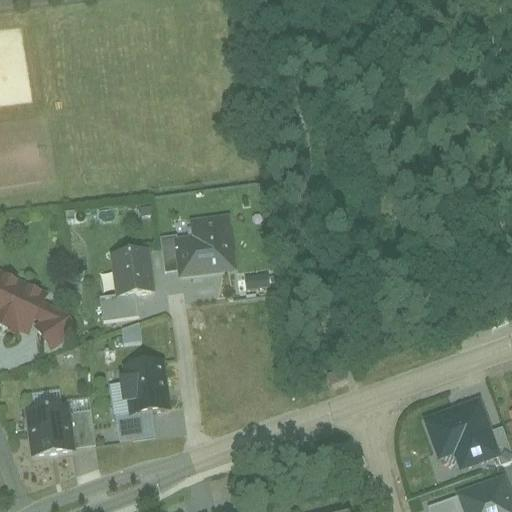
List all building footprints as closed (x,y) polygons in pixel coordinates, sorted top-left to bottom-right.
[(238,275),(230,219),(191,224),(194,242),(181,244),(180,239),(162,242),(167,276),(180,274),(181,283),(238,275)] [(156,297),(150,255),(112,260),(119,303),(156,297)] [(50,302),(0,279),(0,320),(34,337),(36,333),(39,334),(52,352),(80,331),(64,313),(48,307),(50,302)] [(140,328),(122,329),(123,347),(141,345),(140,328)] [(171,415),(165,365),(125,369),(131,420),(117,422),(120,447),(157,443),(154,417),(171,415)] [(484,398),(425,419),(437,454),(432,456),(442,484),(506,461),(484,398)] [(70,408),(25,414),(32,463),(76,457),(70,408)] [(511,511),(511,485),(508,476),(461,494),(467,511),(511,511)]
